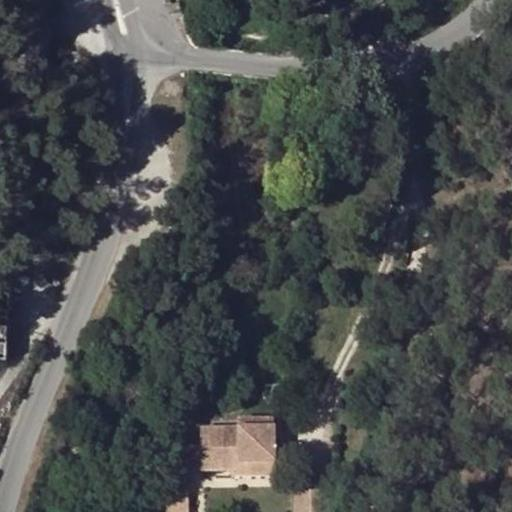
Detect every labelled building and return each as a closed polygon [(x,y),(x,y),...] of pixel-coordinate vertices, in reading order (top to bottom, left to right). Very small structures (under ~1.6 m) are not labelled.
[(332,415),(345,419),(339,445),(356,448),(368,399),(337,392),(332,415)] [(195,432),(195,403),(178,403),(178,433),(195,432)] [(339,445),(345,419),(332,415),(325,442),(339,445)] [(273,462),(272,420),(236,421),(236,429),(202,430),(198,431),(199,446),(176,447),(177,470),(171,470),(171,490),(165,490),(164,511),(185,511),(185,473),(200,472),(199,467),(214,466),(215,472),(237,472),(237,463),(273,462)] [(273,462),(237,463),(237,472),(237,476),(273,476),(273,462)] [(326,511),(326,490),(290,490),(290,511),(326,511)]
